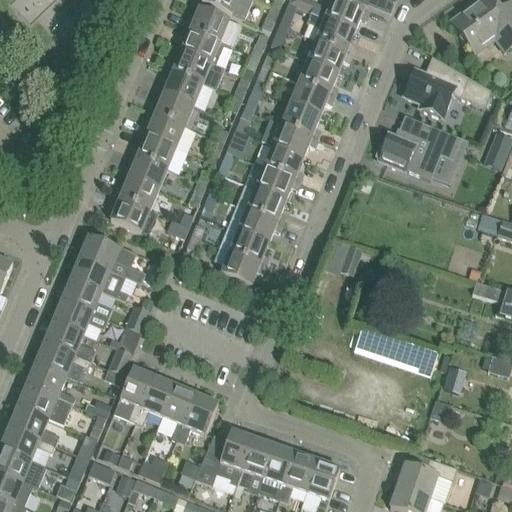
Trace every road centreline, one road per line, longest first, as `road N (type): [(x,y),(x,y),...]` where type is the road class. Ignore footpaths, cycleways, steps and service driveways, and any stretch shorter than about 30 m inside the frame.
road 1 (residential): [(359,511),(375,462),(249,413),(409,20),(436,0)]
road 2 (residential): [(46,250),(153,0)]
